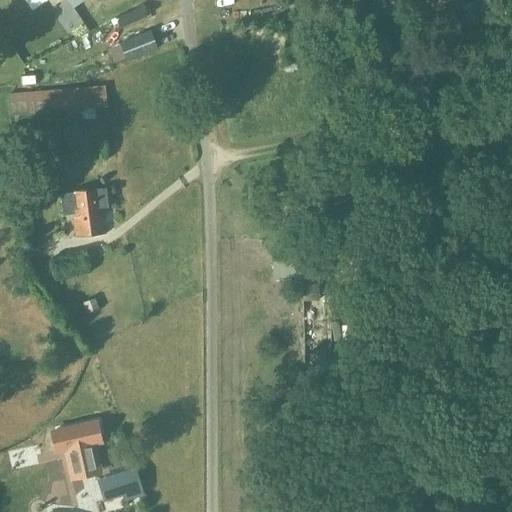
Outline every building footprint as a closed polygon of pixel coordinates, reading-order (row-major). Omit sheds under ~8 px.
[(372,0),(378,18),(415,5),(413,0),(372,0)] [(511,26),(500,0),(476,0),(420,24),(435,60),(511,27),(511,26)] [(159,50),(152,31),(122,43),(129,62),(159,50)] [(327,64),(345,60),(341,47),(323,51),(327,64)] [(425,107),(448,101),(443,82),(420,89),(425,107)] [(109,108),(106,86),(10,94),(11,116),(109,108)] [(328,90),(332,122),(344,121),(339,88),(328,90)] [(63,195),(65,215),(75,213),(77,236),(107,233),(104,208),(109,207),(107,190),(97,191),(63,195)] [(59,280),(90,273),(85,251),(53,258),(59,280)] [(99,311),(96,300),(84,303),(88,315),(99,311)] [(98,420),(52,429),(58,453),(67,451),(72,474),(100,467),(96,447),(103,445),(98,420)] [(137,468),(108,477),(115,499),(125,496),(126,502),(146,496),(137,468)]
